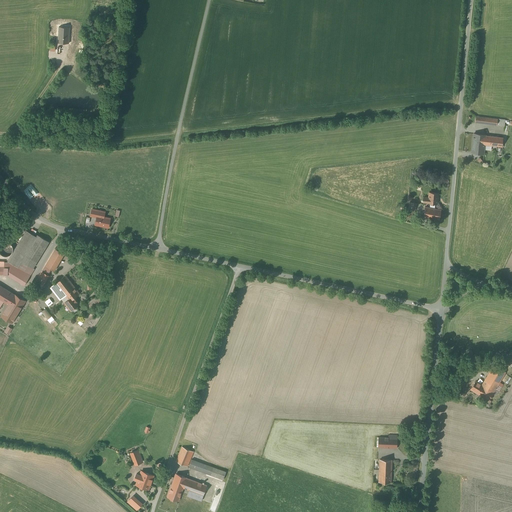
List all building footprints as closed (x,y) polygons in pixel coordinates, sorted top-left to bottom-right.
[(70,27),(59,27),(58,43),(69,43),(70,27)] [(497,119),(476,116),(475,123),(497,125),(497,119)] [(485,145),(486,135),(474,133),(472,153),(484,154),(485,145)] [(485,145),(504,147),(505,140),(503,139),(503,137),(486,135),(485,145)] [(431,203),(430,207),(435,208),(435,204),(437,204),(438,193),(429,192),(429,197),(428,203),(431,203)] [(412,217),(417,204),(410,201),(405,215),(412,217)] [(441,210),(435,208),(430,207),(426,206),(424,217),(439,220),(441,210)] [(110,219),(100,216),(101,211),(99,211),(97,217),(96,224),(109,227),(110,219)] [(27,231),(8,261),(12,263),(24,271),(28,265),(22,261),(37,237),(27,231)] [(37,237),(22,261),(28,265),(33,268),(49,242),(38,235),(37,237)] [(10,246),(9,246),(8,245),(7,245),(6,245),(5,245),(4,245),(3,246),(2,246),(1,247),(1,248),(0,249),(0,250),(0,251),(0,252),(0,253),(1,254),(2,255),(2,256),(3,256),(4,256),(4,257),(5,257),(6,257),(7,257),(8,257),(9,256),(10,255),(11,255),(11,254),(12,253),(12,252),(12,251),(12,250),(12,249),(11,248),(10,247),(10,246)] [(56,249),(46,266),(51,269),(54,271),(64,254),(56,249)] [(24,271),(12,263),(5,263),(4,267),(9,267),(10,267),(23,276),(26,272),(24,271)] [(33,268),(28,265),(24,271),(26,272),(31,275),(35,269),(33,268)] [(51,269),(46,266),(42,271),(47,275),(51,269)] [(23,276),(10,267),(9,267),(8,275),(19,282),(23,276)] [(42,271),(35,283),(37,285),(35,288),(40,291),(49,276),(47,275),(42,271)] [(23,276),(19,282),(25,285),(31,275),(26,272),(23,276)] [(66,275),(50,287),(60,300),(66,296),(65,295),(71,291),(68,287),(72,283),(66,275)] [(80,294),(72,283),(68,287),(71,291),(65,295),(66,296),(69,300),(70,301),(76,297),(80,294)] [(15,295),(0,285),(0,299),(4,302),(9,305),(8,307),(14,310),(15,308),(19,310),(25,301),(15,295)] [(76,297),(70,301),(69,300),(65,302),(71,310),(79,304),(74,298),(76,297)] [(14,310),(8,307),(2,316),(12,322),(19,310),(15,308),(14,310)] [(466,381),(470,367),(462,364),(458,379),(466,381)] [(494,365),(482,385),(481,387),(488,392),(490,389),(494,391),(506,372),(494,365)] [(489,400),(494,391),(490,389),(488,392),(481,387),(482,385),(476,381),(471,388),(489,400)] [(398,435),(389,434),(389,437),(388,448),(397,448),(398,435)] [(389,437),(379,437),(378,447),(388,448),(389,437)] [(182,447),(176,461),(184,465),(190,450),(182,447)] [(138,450),(130,453),(135,465),(143,462),(138,450)] [(194,452),(190,450),(184,465),(188,466),(194,452)] [(214,467),(192,459),(189,467),(211,475),(214,467)] [(392,460),(380,459),(379,470),(387,471),(387,469),(391,469),(392,460)] [(226,472),(214,467),(211,475),(223,479),(226,472)] [(387,471),(379,470),(379,482),(391,482),(391,469),(387,469),(387,471)] [(154,476),(142,471),(140,475),(138,480),(136,484),(149,489),(154,476)] [(207,485),(176,474),(173,484),(183,488),(189,490),(204,495),(207,485)] [(183,488),(173,484),(170,491),(168,497),(179,501),(182,492),(181,492),(183,488)] [(204,495),(189,490),(187,495),(202,501),(204,495)] [(133,495),(128,501),(137,510),(142,503),(133,495)]
